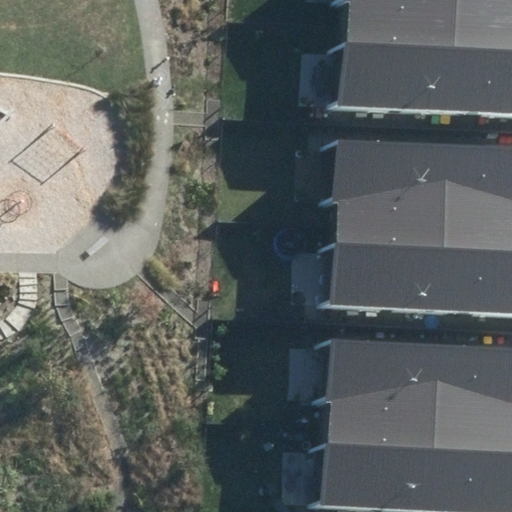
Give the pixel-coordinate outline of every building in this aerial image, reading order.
[(511,0),(331,0),(330,19),(511,29),(511,0)] [(511,29),(330,19),(326,101),(511,111),(511,29)] [(511,151),(326,141),(321,223),(511,234),(511,151)] [(511,234),(321,223),(316,305),(511,316),(511,234)] [(511,356),(312,345),(307,427),(511,438),(511,356)] [(511,511),(511,438),(307,427),(302,509),(348,511),(511,511)]
